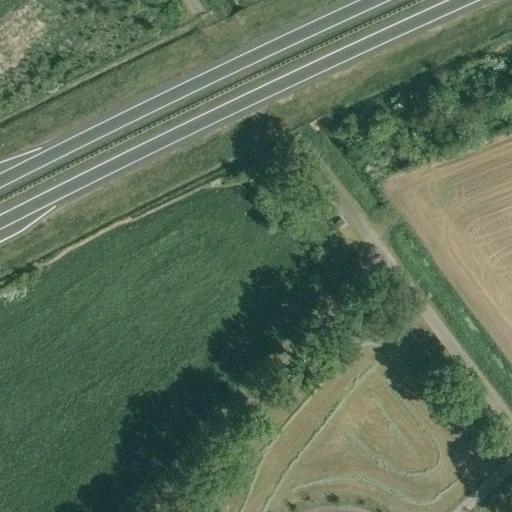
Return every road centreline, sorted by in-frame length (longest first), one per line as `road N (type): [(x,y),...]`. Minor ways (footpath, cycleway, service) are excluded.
road 1 (trunk): [(0,225),(468,0)]
road 2 (trunk): [(378,0),(0,182)]
road 3 (unclassified): [(511,421),(305,148)]
